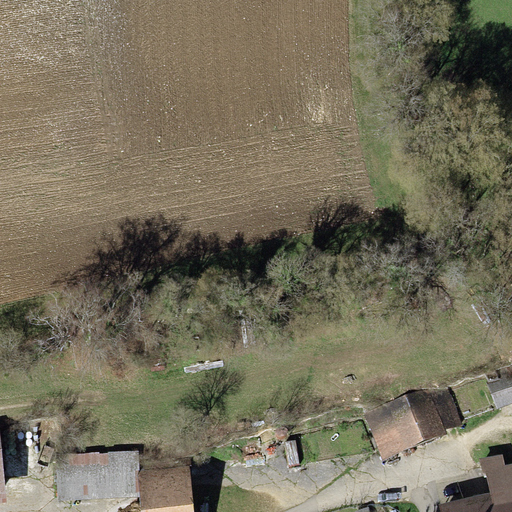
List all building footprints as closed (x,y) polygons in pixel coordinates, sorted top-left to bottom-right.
[(511,370),(485,381),(496,408),(511,401),(511,370)] [(446,392),(367,421),(381,458),(459,429),(446,392)] [(137,452),(57,456),(60,505),(140,501),(138,476),(137,452)] [(495,497),(443,507),(444,511),(511,511),(511,469),(504,471),(502,460),(483,464),(486,475),(490,474),(495,497)] [(192,511),(190,473),(138,476),(140,501),(140,511),(192,511)]
